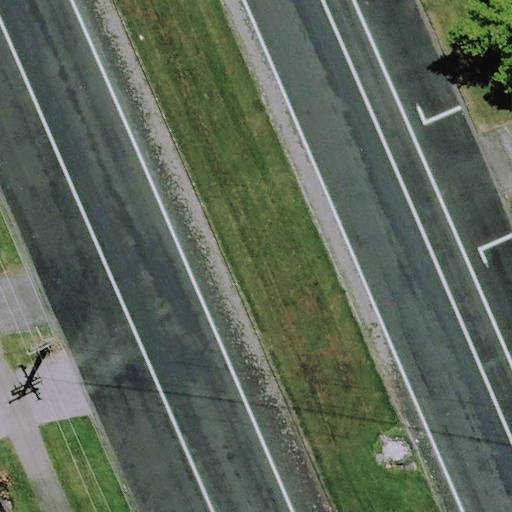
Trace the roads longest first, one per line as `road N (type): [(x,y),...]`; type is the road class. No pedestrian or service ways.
road 1 (tertiary): [(217,511),(0,9)]
road 2 (tertiary): [(307,0),(511,482)]
